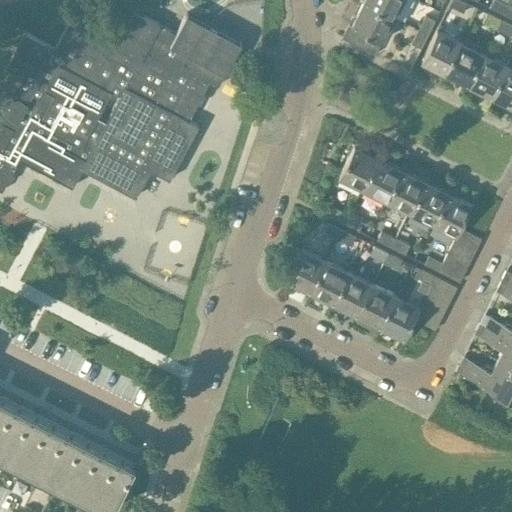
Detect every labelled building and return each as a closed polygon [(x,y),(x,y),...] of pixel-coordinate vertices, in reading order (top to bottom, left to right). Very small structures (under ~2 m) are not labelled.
[(362,0),(362,1),(394,17),(402,0),(362,0)] [(463,0),(450,0),(448,5),(463,12),(467,2),(463,0)] [(503,14),(508,4),(499,0),(491,0),(489,6),(503,14)] [(394,17),(362,1),(351,23),(348,21),(341,36),(375,53),(382,40),(383,40),(394,17)] [(511,6),(508,4),(503,14),(511,17),(511,6)] [(159,24),(133,10),(115,45),(68,20),(54,47),(24,31),(0,75),(0,189),(2,190),(19,158),(72,186),(82,167),(135,196),(150,168),(169,178),(198,124),(188,119),(209,80),(218,85),(241,41),(186,12),(171,41),(154,33),(159,24)] [(486,12),(481,21),(496,28),(500,19),(486,12)] [(417,29),(427,34),(435,19),(425,14),(417,29)] [(511,24),(500,19),(496,28),(510,35),(511,30),(511,24)] [(437,28),(421,60),(445,71),(461,39),(437,28)] [(427,34),(417,29),(411,42),(421,47),(427,34)] [(468,83),(484,51),(461,39),(445,71),(468,83)] [(491,95),(507,63),(484,51),(468,83),(491,95)] [(511,65),(507,63),(491,95),(511,105),(511,65)] [(342,168),(338,175),(362,187),(378,156),(353,144),(342,168)] [(378,156),(362,187),(385,199),(400,168),(378,156)] [(400,168),(385,199),(409,210),(424,179),(400,168)] [(424,179),(409,210),(432,222),(447,191),(424,179)] [(447,191),(432,222),(455,234),(459,226),(471,203),(447,191)] [(333,209),(330,216),(358,230),(363,220),(335,206),(333,209)] [(323,230),(322,231),(350,245),(355,235),(327,221),(323,230)] [(459,226),(455,235),(453,238),(475,249),(481,237),(459,226)] [(381,230),(376,239),(405,253),(409,244),(381,230)] [(475,249),(453,238),(448,248),(470,259),(475,249)] [(373,244),(369,254),(397,268),(402,258),(373,244)] [(302,247),(286,278),(310,290),(326,259),(302,247)] [(464,271),(470,259),(448,248),(443,260),(464,271)] [(428,254),(424,263),(437,270),(442,261),(428,254)] [(326,259),(310,290),(334,302),(349,271),(326,259)] [(442,261),(437,270),(459,281),(464,271),(443,260),(442,261)] [(421,268),(417,277),(421,279),(431,284),(435,275),(421,268)] [(511,272),(505,269),(500,279),(511,285),(511,272)] [(349,271),(334,302),(357,314),(372,283),(349,271)] [(456,286),(435,275),(431,284),(429,286),(451,297),(456,286)] [(511,285),(500,279),(495,290),(511,298),(511,285)] [(372,283),(357,314),(380,325),(396,294),(372,283)] [(451,297),(429,286),(424,297),(445,308),(451,297)] [(396,294),(380,325),(404,337),(413,318),(418,307),(419,306),(396,294)] [(419,308),(440,318),(445,308),(424,297),(420,305),(419,308)] [(418,307),(413,318),(435,329),(440,318),(418,307)] [(511,323),(511,326),(484,312),(478,323),(511,339),(511,323)] [(511,339),(478,323),(473,333),(501,346),(495,357),(511,365),(511,339)] [(462,355),(455,369),(511,397),(511,365),(495,357),(490,369),(462,355)] [(0,448),(8,453),(10,453),(26,462),(27,462),(44,470),(45,471),(62,479),(63,480),(79,488),(81,489),(97,497),(99,498),(110,504),(112,505),(133,463),(133,462),(134,462),(0,394),(0,448)]
